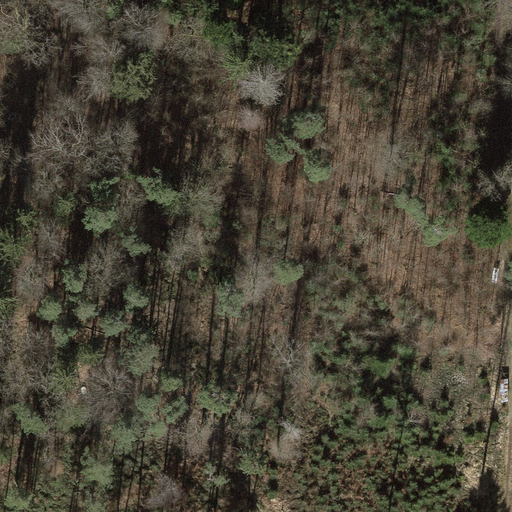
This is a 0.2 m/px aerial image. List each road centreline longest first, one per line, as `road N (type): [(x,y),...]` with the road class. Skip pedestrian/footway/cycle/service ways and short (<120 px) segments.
road 1 (track): [(511,0),(511,313)]
road 2 (track): [(0,178),(68,0)]
